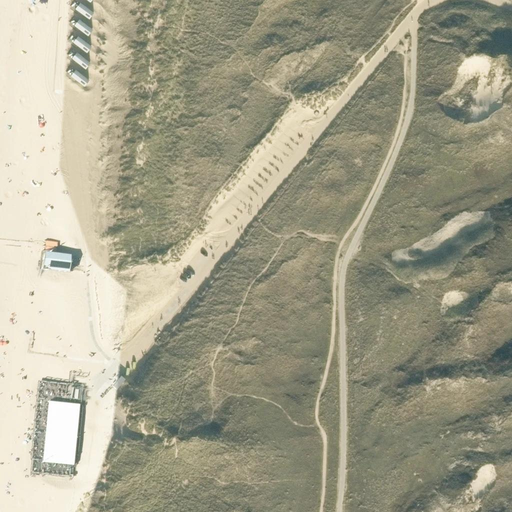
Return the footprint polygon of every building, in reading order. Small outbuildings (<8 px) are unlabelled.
[(75,9),(88,20),(93,13),(80,3),(75,9)] [(74,26),(87,36),(92,30),(79,20),(74,26)] [(73,42),(86,53),(91,46),(78,36),(73,42)] [(71,60),(85,70),(89,64),(76,53),(71,60)] [(70,76),(83,87),(88,80),(75,70),(70,76)] [(43,255),(41,270),(67,273),(67,268),(68,258),(43,255)] [(71,386),(55,384),(37,382),(29,476),(73,479),(78,435),(83,387),(71,386)]
